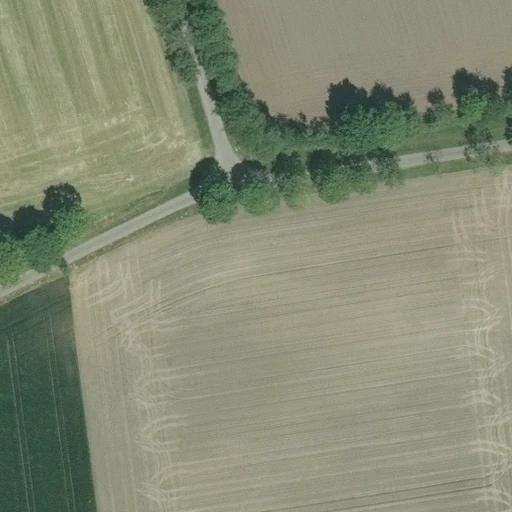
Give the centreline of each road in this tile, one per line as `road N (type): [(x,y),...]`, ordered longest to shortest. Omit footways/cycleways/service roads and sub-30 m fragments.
road 1 (unclassified): [(511,138),(231,180)]
road 2 (unclassified): [(231,180),(0,295)]
road 3 (unclassified): [(231,180),(178,0)]
